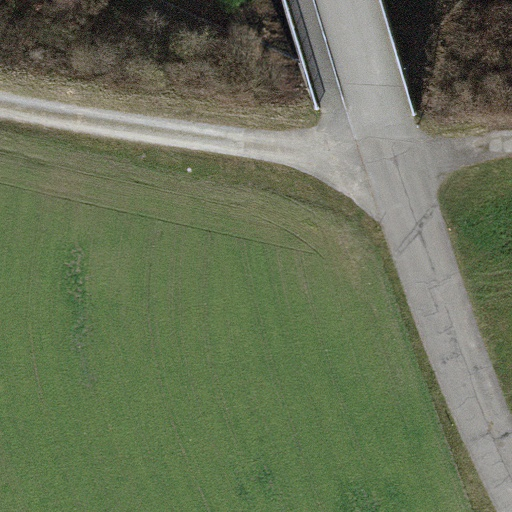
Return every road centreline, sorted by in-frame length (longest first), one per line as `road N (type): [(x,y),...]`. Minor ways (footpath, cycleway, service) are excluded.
road 1 (unclassified): [(511,481),(461,359),(347,0)]
road 2 (track): [(398,160),(250,145),(0,102)]
